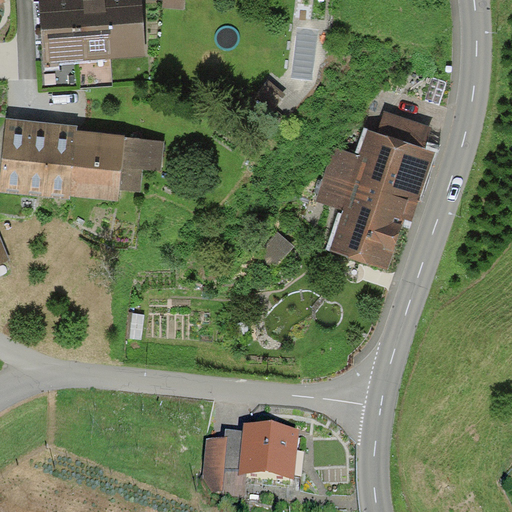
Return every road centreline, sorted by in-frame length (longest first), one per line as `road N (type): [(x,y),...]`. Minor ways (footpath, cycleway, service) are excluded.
road 1 (tertiary): [(474,0),(474,99),(462,152),(379,408)]
road 2 (unclassified): [(45,374),(269,390),(379,408)]
